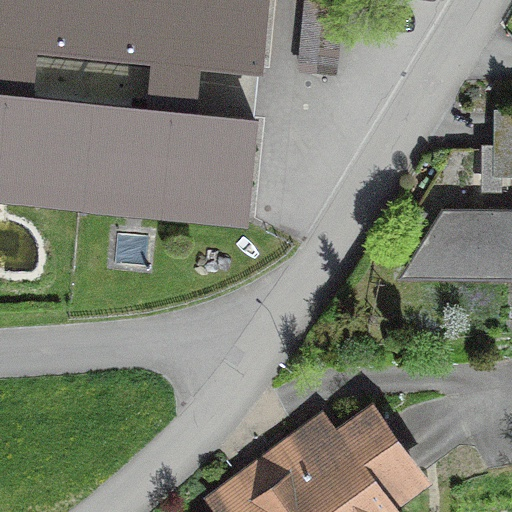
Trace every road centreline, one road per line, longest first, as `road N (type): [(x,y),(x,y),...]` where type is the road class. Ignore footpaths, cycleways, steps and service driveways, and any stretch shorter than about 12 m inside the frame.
road 1 (residential): [(221,335),(321,261),(480,0)]
road 2 (residential): [(93,511),(226,402),(221,335)]
road 3 (residential): [(0,351),(221,335)]
